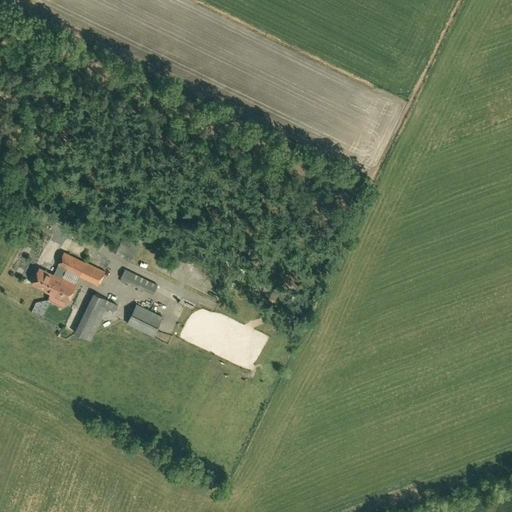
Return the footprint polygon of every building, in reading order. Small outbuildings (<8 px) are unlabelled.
[(135,253),(123,247),(120,245),(114,255),(130,263),(135,253)] [(58,265),(53,275),(62,279),(66,270),(98,286),(105,272),(86,263),(85,263),(64,252),(57,265),(58,265)] [(75,285),(62,279),(53,275),(39,268),(31,284),(44,290),(43,292),(66,303),(75,285)] [(157,285),(125,269),(121,279),(153,295),(157,285)] [(199,281),(189,281),(189,294),(198,294),(199,281)] [(116,305),(105,299),(94,294),(75,333),(91,341),(106,308),(112,311),(116,305)] [(153,336),(162,317),(136,305),(127,324),(153,336)]
